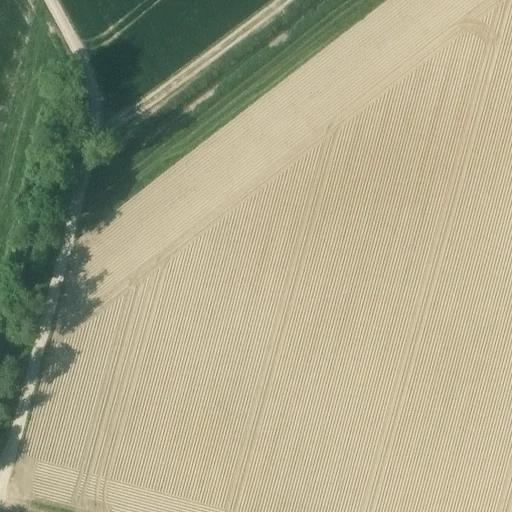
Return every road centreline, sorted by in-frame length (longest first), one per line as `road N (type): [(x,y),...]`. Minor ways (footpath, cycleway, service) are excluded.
road 1 (track): [(0,496),(92,145),(89,80),(47,0)]
road 2 (track): [(92,145),(282,0)]
